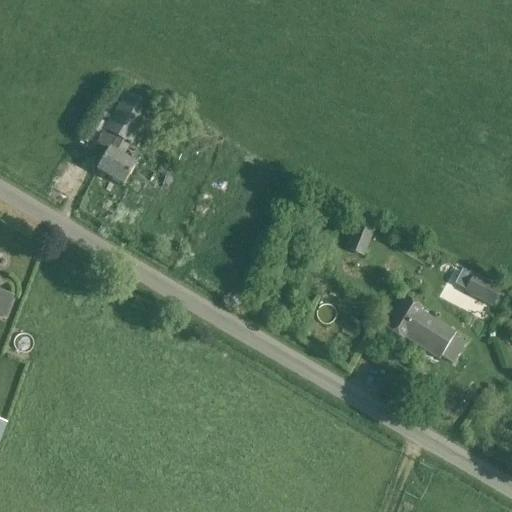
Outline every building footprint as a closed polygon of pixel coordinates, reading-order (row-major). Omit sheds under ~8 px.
[(115,139),(109,151),(96,171),(123,188),(136,167),(122,159),(129,148),(131,149),(154,110),(126,93),(103,131),(115,139)] [(151,209),(168,183),(140,165),(128,184),(148,197),(143,204),(151,209)] [(376,224),(359,217),(346,249),(363,256),(376,224)] [(501,289),(474,274),(464,292),(491,307),(501,289)] [(387,331),(402,341),(403,339),(439,362),(441,359),(452,366),(465,346),(454,339),(457,335),(421,312),(421,311),(405,301),(387,331)]
